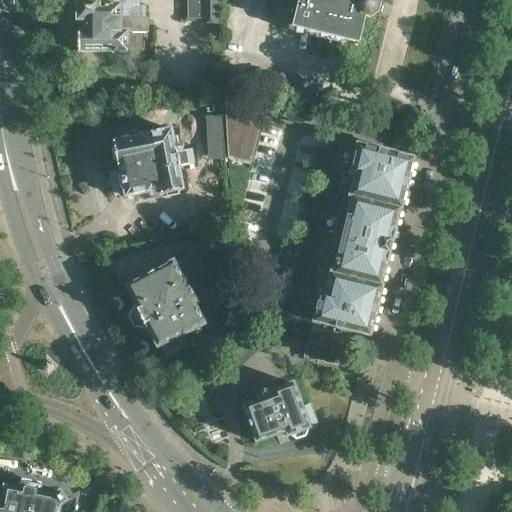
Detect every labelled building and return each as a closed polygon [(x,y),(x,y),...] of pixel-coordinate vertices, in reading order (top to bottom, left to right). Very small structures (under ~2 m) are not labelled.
[(79,1),(79,23),(78,52),(82,52),(82,62),(86,67),(97,67),(101,63),(101,53),(128,52),(128,32),(147,32),(147,19),(145,19),(145,6),(139,7),(139,0),(105,0),(105,3),(101,3),(101,1),(79,1)] [(278,3),(270,1),(270,14),(270,16),(271,18),(273,21),(275,23),(290,31),(292,26),(356,43),(363,16),(368,17),(376,12),(378,4),(375,0),(281,0),(281,3),(279,2),(278,3)] [(215,1),(187,1),(187,19),(215,19),(215,1)] [(227,98),(228,157),(250,162),(263,106),(227,98)] [(220,116),(204,116),(205,137),(221,137),(220,116)] [(135,132),(118,135),(119,141),(113,142),(118,170),(119,169),(119,170),(110,172),(114,195),(124,193),(125,197),(132,196),(132,197),(146,194),(158,192),(160,195),(185,190),(180,166),(189,164),(186,150),(177,152),(172,127),(163,129),(135,134),(135,132)] [(356,143),(342,196),(343,196),(398,210),(398,208),(400,208),(405,190),(407,189),(409,181),(408,179),(412,160),(408,158),(409,156),(396,152),(374,146),(374,147),(356,143)] [(393,229),(398,210),(343,196),(337,218),(329,216),(325,235),(332,237),(332,238),(340,240),(388,252),(391,242),(392,242),(394,230),(393,229)] [(389,253),(388,252),(340,240),(332,238),(324,271),(329,273),(380,286),(380,284),(385,263),(387,262),(389,253)] [(174,259),(131,281),(131,282),(125,285),(135,305),(130,307),(128,316),(135,330),(144,333),(148,331),(157,348),(160,346),(166,357),(171,354),(172,356),(188,348),(183,338),(207,325),(196,304),(198,303),(186,280),(197,275),(187,255),(175,261),(174,259)] [(381,287),(380,286),(329,273),(324,271),(316,270),(311,290),(321,293),(313,322),(331,327),(331,328),(349,332),(350,332),(368,336),(370,335),(374,317),(376,316),(378,306),(377,305),(381,287)] [(308,342),(349,352),(352,337),(312,327),(308,342)] [(303,357),(342,366),(345,352),(306,343),(303,357)] [(276,384),(277,387),(278,388),(270,391),(269,386),(256,391),(258,395),(256,396),(257,400),(242,406),(255,443),(286,432),(288,436),(290,436),(295,440),(305,437),(308,429),(310,428),(309,426),(317,424),(309,403),(302,406),(293,383),(285,385),(284,381),(276,384)] [(0,506),(0,511),(58,511),(60,506),(67,501),(60,491),(53,496),(38,493),(40,487),(34,486),(33,489),(27,487),(27,485),(20,483),(19,489),(4,487),(0,506)]
